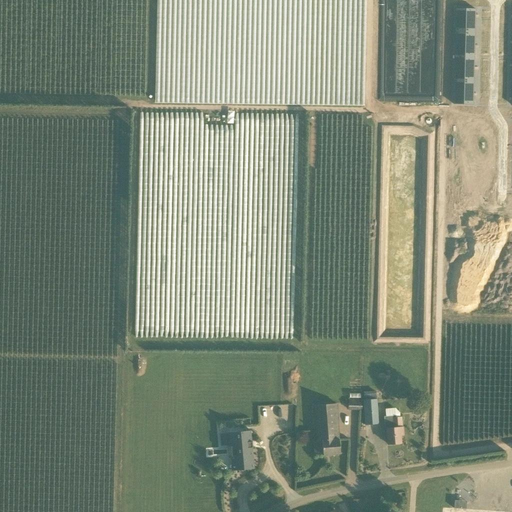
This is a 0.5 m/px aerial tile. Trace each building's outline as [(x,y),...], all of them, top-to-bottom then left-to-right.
[(449,8),(447,105),(467,105),(469,8),(449,8)] [(157,32),(155,102),(196,103),(196,92),(186,92),(187,81),(185,81),(186,68),(192,69),(192,65),(186,64),(186,61),(191,61),(191,57),(186,56),(186,52),(176,52),(177,32),(157,32)] [(138,86),(146,86),(145,67),(139,67),(139,63),(132,63),(132,84),(138,83),(138,86)] [(462,211),(460,307),(479,307),(482,211),(462,211)] [(365,425),(378,424),(376,391),(363,392),(364,415),(365,425)] [(336,404),(316,405),(315,405),(318,441),(322,441),(323,455),(340,454),(336,404)] [(403,435),(402,418),(386,419),(387,428),(388,444),(400,443),(400,436),(403,435)] [(220,432),(228,470),(249,466),(242,428),(220,432)] [(456,508),(466,508),(466,499),(455,500),(456,508)]
